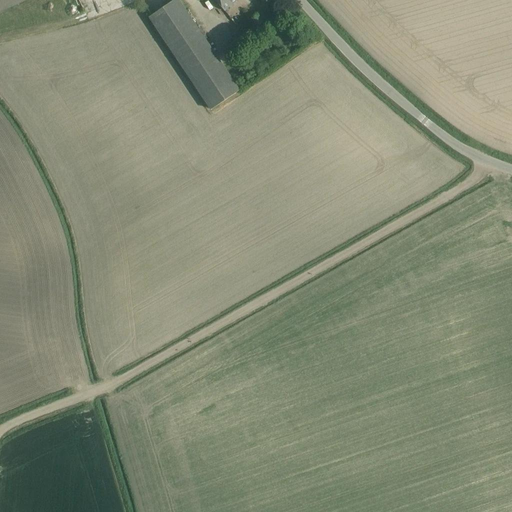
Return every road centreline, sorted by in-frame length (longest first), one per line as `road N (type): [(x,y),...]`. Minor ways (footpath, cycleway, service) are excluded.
road 1 (track): [(0,428),(132,375),(490,164)]
road 2 (unclassified): [(511,172),(434,128),(306,0)]
